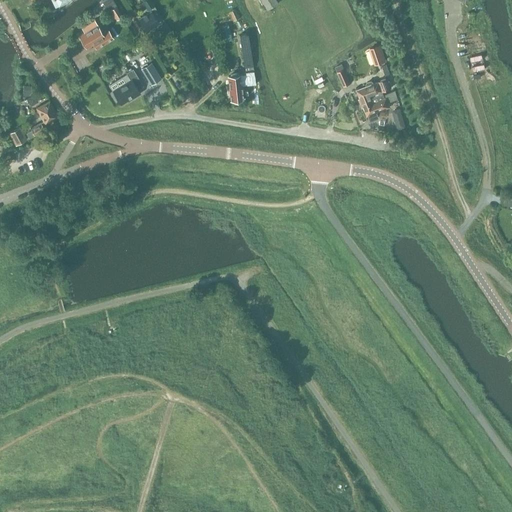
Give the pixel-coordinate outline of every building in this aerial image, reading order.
[(112,0),(103,0),(102,1),(108,11),(110,10),(116,6),(112,0)] [(141,0),(143,1),(149,11),(139,18),(147,30),(159,22),(152,13),(157,10),(153,3),(150,0),(141,0)] [(261,0),(267,10),(278,3),(275,0),(261,0)] [(122,16),(116,6),(110,10),(116,20),(122,16)] [(97,24),(78,35),(86,48),(95,42),(99,47),(113,38),(108,29),(103,33),(97,24)] [(247,30),(239,32),(240,37),(245,69),(253,68),(248,36),(247,30)] [(380,45),(369,49),(375,65),(386,61),(380,45)] [(141,69),(151,86),(162,79),(152,63),(141,69)] [(112,90),(121,104),(128,99),(128,100),(140,93),(137,89),(143,85),(133,68),(126,72),(130,79),(112,90)] [(337,71),(344,86),(350,83),(344,68),(337,71)] [(246,73),(228,76),(230,100),(243,99),(241,86),(255,84),(253,71),(245,71),(246,73)] [(357,89),(362,102),(383,94),(382,90),(384,90),(391,87),(388,78),(357,89)] [(383,94),(362,102),(367,115),(368,115),(371,120),(379,117),(376,112),(390,106),(398,103),(394,92),(387,94),(388,96),(385,97),(383,94)] [(26,132),(29,138),(44,129),(42,125),(58,116),(49,100),(36,107),(43,121),(30,128),(31,129),(26,132)] [(400,108),(392,110),(398,130),(406,128),(406,127),(400,108)] [(9,133),(16,145),(26,139),(20,127),(9,133)]
